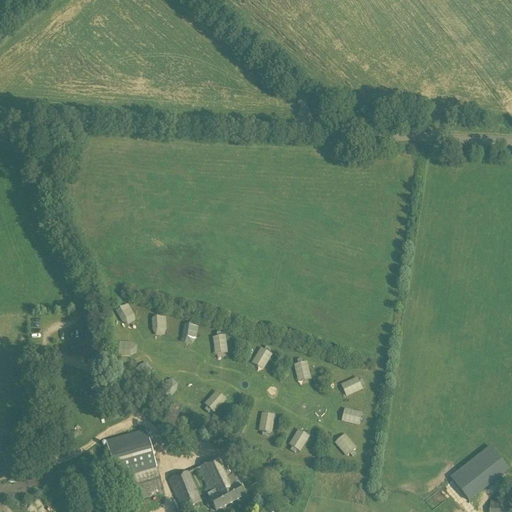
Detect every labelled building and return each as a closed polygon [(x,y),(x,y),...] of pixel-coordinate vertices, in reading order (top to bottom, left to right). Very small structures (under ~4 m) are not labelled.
[(98,401),(109,394),(104,387),(94,394),(98,401)] [(171,427),(182,408),(173,403),(162,423),(171,427)] [(111,413),(113,420),(125,417),(123,410),(111,413)] [(178,425),(170,437),(178,443),(187,431),(178,425)] [(78,436),(72,430),(64,439),(69,444),(78,436)] [(124,502),(162,491),(145,430),(106,441),(124,502)] [(210,464),(229,505),(244,498),(237,485),(235,486),(222,459),(210,464)] [(215,511),(229,505),(210,464),(198,468),(211,494),(207,496),(209,498),(204,501),(207,509),(213,506),(215,511)] [(180,511),(201,502),(188,472),(167,481),(180,511)] [(511,511),(511,500),(498,499),(497,502),(466,499),(464,511),(511,511)]
